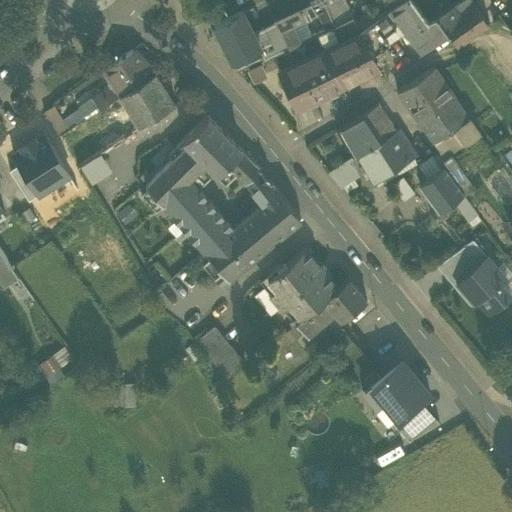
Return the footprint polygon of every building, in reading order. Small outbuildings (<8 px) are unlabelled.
[(266,0),(276,20),(280,29),(289,25),(304,18),(316,12),(314,6),(310,0),(266,0)] [(327,0),(324,2),(336,26),(353,18),(344,1),(347,0),(327,0)] [(382,5),(387,11),(389,10),(401,0),(374,0),(377,7),(382,5)] [(410,0),(401,0),(389,10),(399,22),(422,52),(447,33),(434,16),(426,20),(418,11),(410,0)] [(410,0),(418,11),(433,4),(432,3),(430,0),(410,0)] [(470,0),(461,0),(434,16),(447,33),(456,46),(465,40),(488,24),(470,0)] [(320,9),(326,23),(318,27),(321,33),(330,29),(331,28),(335,27),(324,7),(320,9)] [(394,25),(399,22),(389,10),(387,11),(384,13),(394,25)] [(214,25),(230,60),(258,47),(260,46),(253,32),(242,11),(214,25)] [(395,26),(394,25),(384,13),(359,32),(370,53),(371,55),(396,38),(396,32),(393,27),(395,26)] [(313,37),(304,18),(289,25),(292,32),(294,30),(300,43),(313,37)] [(331,28),(337,43),(359,32),(353,18),(336,26),(335,27),(331,28)] [(276,20),(253,32),(260,46),(258,47),(264,58),(270,55),(270,56),(288,48),(280,29),(276,20)] [(292,32),(289,25),(280,29),(288,48),(300,43),(294,30),(292,32)] [(337,43),(331,28),(330,29),(321,33),(317,35),(324,50),(337,43)] [(361,57),(370,53),(359,32),(337,43),(324,50),(341,85),(364,75),(366,67),(361,57)] [(118,96),(119,95),(154,71),(135,50),(134,49),(133,49),(101,68),(115,90),(118,96)] [(304,104),(341,85),(324,50),(280,71),(291,94),(297,90),(304,104)] [(366,67),(364,75),(378,68),(371,55),(370,53),(361,57),(366,67)] [(261,63),(247,69),(253,83),(267,76),(261,63)] [(397,90),(418,120),(454,96),(433,66),(397,90)] [(155,71),(119,95),(132,116),(72,157),(77,166),(97,153),(132,130),(175,103),(155,71)] [(91,97),(99,108),(118,96),(115,90),(111,92),(108,86),(91,97)] [(297,107),(304,104),(297,90),(291,94),(297,107)] [(467,116),(454,96),(418,120),(432,141),(453,126),(467,116)] [(362,113),(380,140),(396,131),(385,114),(378,103),(362,113)] [(44,112),(58,136),(68,129),(53,105),(44,112)] [(396,131),(380,140),(362,113),(341,126),(341,127),(336,130),(345,145),(350,142),(353,147),(357,154),(359,153),(374,178),(412,155),(415,154),(399,129),(396,131)] [(216,172),(226,162),(240,149),(241,148),(207,114),(183,138),(215,170),(216,172)] [(453,126),(464,143),(479,133),(467,117),(468,116),(467,116),(453,126)] [(58,136),(67,150),(85,138),(76,124),(68,129),(58,136)] [(464,143),(453,126),(432,141),(439,152),(447,146),(451,152),(464,143)] [(19,163),(38,193),(69,174),(43,134),(35,139),(33,136),(20,145),(21,147),(13,153),(19,163)] [(183,138),(170,151),(175,156),(153,177),(145,184),(147,187),(162,203),(203,250),(233,226),(198,186),(215,170),(183,138)] [(147,171),(153,177),(175,156),(170,151),(165,146),(143,167),(147,171)] [(443,165),(447,170),(456,163),(456,164),(458,163),(451,152),(447,146),(439,152),(435,155),(433,156),(441,166),(443,165)] [(259,168),(240,149),(226,162),(244,181),(259,168)] [(108,170),(97,153),(77,166),(88,184),(108,170)] [(441,166),(433,156),(431,154),(418,163),(428,177),(441,166)] [(412,155),(374,178),(378,185),(416,163),(412,155)] [(329,171),(341,184),(352,177),(351,156),(330,170),(330,171),(329,171)] [(38,193),(19,163),(9,170),(28,200),(38,193)] [(472,185),(456,164),(456,163),(447,170),(462,191),(472,185)] [(419,183),(439,211),(453,200),(463,192),(462,191),(447,170),(443,165),(441,166),(428,177),(419,183)] [(277,190),(259,168),(244,181),(261,203),(277,190)] [(393,183),(404,199),(413,192),(402,176),(393,183)] [(162,203),(147,187),(141,192),(155,209),(162,203)] [(222,270),(228,278),(301,219),(277,190),(261,203),(233,226),(203,250),(204,250),(205,250),(209,256),(222,270)] [(480,216),(463,192),(453,200),(471,223),(480,216)] [(136,211),(128,202),(116,213),(124,222),(136,211)] [(439,260),(455,278),(485,252),(472,236),(439,260)] [(281,305),(294,321),(323,298),(338,286),(305,246),(262,282),(264,285),(262,286),(260,297),(272,312),(281,305)] [(0,270),(0,258),(3,256),(0,251),(0,284),(3,288),(18,277),(17,276),(8,282),(0,270)] [(496,264),(485,252),(455,278),(474,300),(477,297),(489,311),(510,292),(500,280),(505,275),(496,264)] [(0,258),(0,270),(8,282),(17,276),(3,256),(0,258)] [(222,270),(209,256),(202,262),(214,276),(222,270)] [(511,268),(503,258),(496,264),(505,275),(500,280),(510,292),(511,290),(511,268)] [(455,278),(439,260),(436,262),(470,303),(474,300),(455,278)] [(338,286),(323,298),(333,310),(341,320),(367,299),(349,277),(338,286)] [(304,333),(333,310),(323,298),(294,321),(295,322),(303,332),(304,333)] [(303,332),(295,322),(282,333),(291,342),(303,332)] [(195,339),(226,377),(245,362),(214,324),(195,339)] [(40,376),(68,358),(61,346),(32,364),(40,376)] [(429,391),(401,357),(362,389),(376,406),(384,400),(398,417),(421,398),(429,391)] [(117,403),(134,402),(133,380),(116,381),(117,403)] [(421,398),(398,417),(393,421),(408,439),(439,421),(421,398)] [(398,417),(384,400),(376,406),(373,408),(387,426),(393,421),(398,417)]
